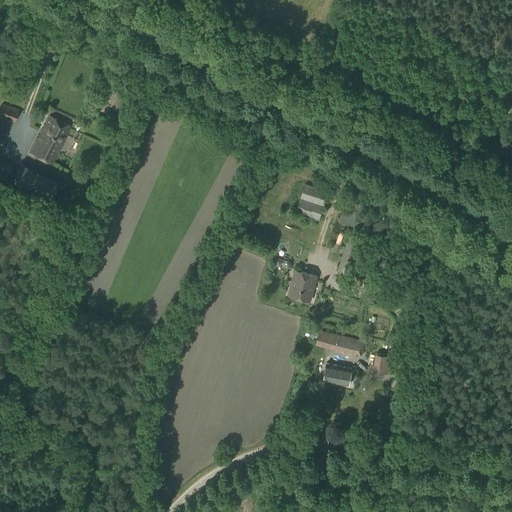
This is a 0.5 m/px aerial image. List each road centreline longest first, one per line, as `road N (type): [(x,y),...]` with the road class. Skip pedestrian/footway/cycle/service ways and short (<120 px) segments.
road 1 (track): [(101,0),(511,231)]
road 2 (unclassified): [(169,511),(213,471),(289,444),(511,470)]
road 3 (track): [(384,451),(398,310),(332,285)]
road 4 (track): [(398,168),(383,219),(396,235),(379,299)]
